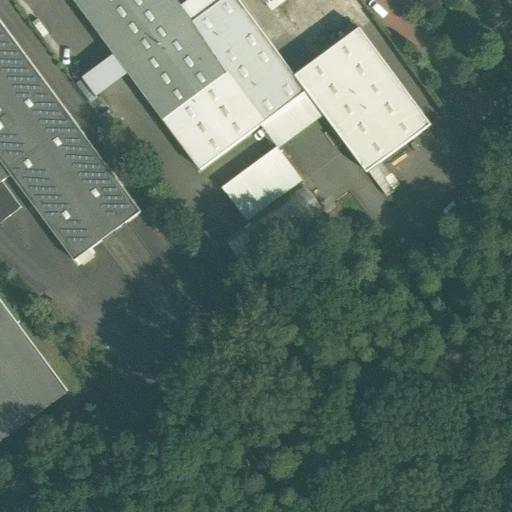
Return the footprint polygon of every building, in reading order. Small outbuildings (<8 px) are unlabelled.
[(176,0),(74,0),(115,54),(129,74),(165,122),(230,73),(193,23),(176,0)] [(294,75),(238,0),(224,0),(193,23),(230,73),(266,122),(307,92),(294,75)] [(0,162),(10,176),(75,263),(141,214),(0,24),(0,162)] [(360,26),(294,75),(307,92),(323,114),(367,173),(433,124),(360,26)] [(129,74),(115,54),(76,83),(90,103),(98,97),(129,74)] [(230,73),(165,122),(201,171),(266,122),(230,73)] [(323,114),(307,92),(266,122),(282,144),(323,114)] [(511,112),(472,154),(490,177),(511,153),(511,112)] [(278,148),(223,188),(248,222),(303,182),(278,148)] [(0,162),(0,183),(3,182),(10,176),(0,162)] [(3,182),(0,183),(0,225),(23,209),(3,182)] [(0,308),(0,441),(64,395),(0,308)]
